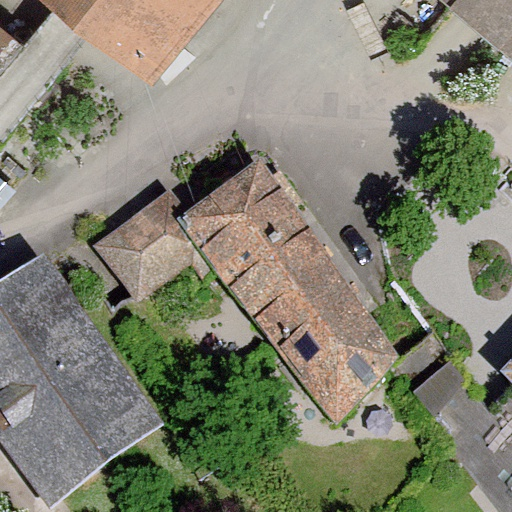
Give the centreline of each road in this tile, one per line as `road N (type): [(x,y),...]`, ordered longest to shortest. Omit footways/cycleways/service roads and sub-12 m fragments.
road 1 (track): [(268,9),(461,123),(511,139)]
road 2 (track): [(29,0),(169,133)]
road 3 (track): [(82,4),(0,103)]
